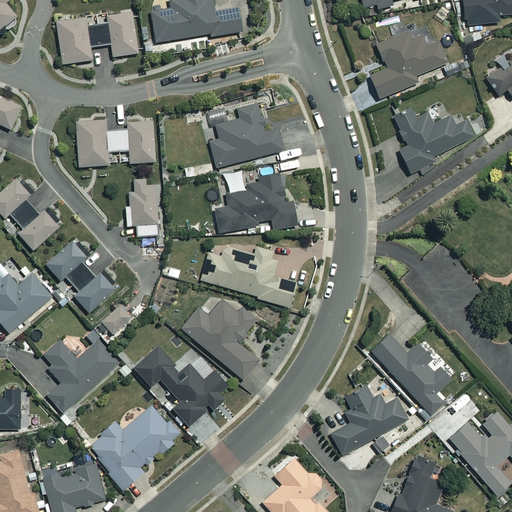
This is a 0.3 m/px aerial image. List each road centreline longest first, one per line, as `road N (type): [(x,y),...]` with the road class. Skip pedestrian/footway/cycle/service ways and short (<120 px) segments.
road 1 (residential): [(280,407),(332,319),(351,220),(341,144),(293,0)]
road 2 (residential): [(162,511),(280,407)]
road 3 (residential): [(357,511),(351,484),(280,407)]
